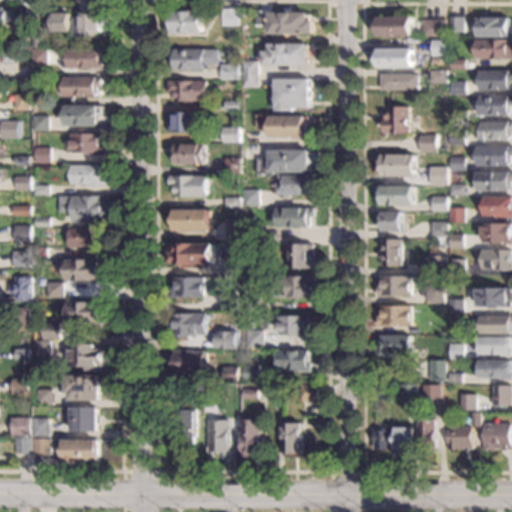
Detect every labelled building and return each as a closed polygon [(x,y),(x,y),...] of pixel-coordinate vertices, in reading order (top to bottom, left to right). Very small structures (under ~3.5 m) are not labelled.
[(0,10),(6,10),(6,13),(13,13),(13,24),(6,24),(6,28),(0,28),(0,10)] [(240,28),(222,28),(222,11),(239,10),(240,28)] [(293,14),(310,14),(310,17),(313,17),(313,22),(315,22),(315,35),(292,35),(292,36),(270,35),(270,27),(257,27),(257,13),(285,13),(285,10),(293,10),(293,14)] [(204,35),(167,35),(167,13),(204,13),(204,35)] [(71,35),(53,35),(53,33),(45,33),(46,25),(53,26),(54,15),(71,15),(71,35)] [(102,21),(104,21),(104,27),(102,27),(102,34),(97,34),(97,38),(89,38),(89,33),(87,33),(87,39),(75,39),(75,15),(102,15),(102,21)] [(415,29),(416,29),(416,33),(414,33),(414,37),(397,37),(397,38),(381,38),(381,27),(378,27),(378,21),(380,21),(380,19),(415,19),(415,29)] [(464,34),(448,34),(449,19),(464,19),(464,34)] [(510,22),(511,22),(511,30),(511,38),(478,38),(478,34),(475,34),(475,28),(478,28),(478,20),(510,20),(510,22)] [(446,39),(418,38),(418,33),(423,33),(423,21),(447,21),(446,39)] [(43,50),(33,49),(33,35),(35,35),(43,35),(43,50)] [(447,57),(432,57),(432,42),(447,42),(447,57)] [(511,61),(490,61),(475,61),(475,42),(511,42),(511,61)] [(309,67),(264,67),(263,53),(269,53),(269,45),(309,45),(309,67)] [(415,58),(416,58),(416,63),(414,63),(414,70),(380,69),(380,59),(376,59),(376,52),(380,52),(380,50),(415,50),(415,58)] [(102,65),(103,65),(103,73),(91,73),(91,71),(69,71),(69,51),(102,51),(102,65)] [(220,66),(207,66),(207,72),(174,71),(175,62),(170,62),(170,52),(175,52),(175,51),(221,51),(220,66)] [(17,66),(3,66),(3,52),(18,52),(17,66)] [(48,52),(48,67),(33,67),(33,52),(48,52)] [(465,62),(465,72),(450,72),(450,62),(465,62)] [(259,89),(243,89),(243,63),(259,63),(259,89)] [(239,82),(222,81),(222,66),(239,66),(239,82)] [(448,85),(431,85),(431,72),(448,72),(448,85)] [(511,73),(511,83),(510,83),(510,90),(509,90),(509,92),(483,92),(483,94),(480,94),(480,92),(479,92),(479,73),(511,73)] [(419,92),(381,92),(381,76),(419,76),(419,92)] [(103,80),(103,89),(99,89),(99,97),(97,96),(97,99),(64,98),(64,79),(103,80)] [(310,109),(293,109),(292,113),(275,113),(275,81),(310,81),(310,109)] [(208,103),(184,103),(184,101),(174,101),(175,95),(168,95),(168,83),(208,83),(208,103)] [(466,84),(465,96),(450,96),(450,84),(466,84)] [(31,112),(17,112),(17,97),(31,97),(31,112)] [(511,98),(511,108),(510,108),(510,115),(509,115),(509,117),(484,117),(484,119),(480,119),(480,117),(479,117),(479,98),(511,98)] [(240,112),(225,112),(225,103),(240,103),(240,112)] [(100,108),(105,108),(105,117),(100,117),(100,129),(67,128),(67,107),(100,107),(100,108)] [(410,135),(384,135),(384,118),(385,119),(387,114),(390,114),(390,109),(410,109),(410,135)] [(466,113),(466,122),(450,122),(450,112),(466,113)] [(196,116),(200,116),(200,125),(196,125),(196,134),(168,134),(168,114),(196,114),(196,116)] [(272,119),(309,119),(309,139),(270,139),(270,131),(257,131),(257,117),(272,117),(272,119)] [(50,118),(50,133),(35,133),(35,118),(50,118)] [(509,124),(511,124),(511,134),(511,141),(509,141),(509,143),(485,143),(485,144),(481,144),(481,143),(480,143),(480,123),(509,123),(509,124)] [(240,144),(223,144),(223,129),(240,129),(240,144)] [(465,133),(465,147),(449,147),(449,132),(465,133)] [(13,141),(0,141),(0,133),(13,133),(13,141)] [(103,145),(107,145),(107,156),(86,156),(86,154),(72,154),(67,154),(67,147),(72,147),(72,135),(103,135),(103,145)] [(438,155),(421,155),(421,137),(438,137),(438,155)] [(207,147),(206,166),(193,165),(193,167),(186,167),(185,166),(173,165),(174,146),(207,147)] [(511,166),(510,166),(510,168),(476,168),(476,148),(511,148),(511,166)] [(51,165),(35,165),(35,149),(51,149),(51,165)] [(310,174),(272,174),(272,176),(257,176),(257,160),(269,160),(269,152),(310,152),(310,174)] [(416,177),(377,176),(378,158),(382,158),(382,156),(416,157),(416,177)] [(30,167),(15,167),(16,158),(31,158),(30,167)] [(466,159),(466,172),(450,172),(450,159),(466,159)] [(241,175),(226,175),(226,160),(241,160),(241,175)] [(103,176),(106,176),(106,188),(86,188),(86,186),(71,186),(71,167),(103,167),(103,176)] [(447,187),(430,187),(430,169),(447,169),(447,187)] [(511,190),(510,190),(510,193),(480,193),(480,194),(477,194),(477,193),(475,193),(476,174),(511,174),(511,190)] [(308,179),(314,179),(313,196),(282,196),(282,188),(277,188),(277,177),(308,177),(308,179)] [(32,193),(16,193),(16,178),(32,179),(32,193)] [(208,199),(175,198),(175,187),(169,187),(169,178),(208,178),(208,199)] [(49,188),(49,197),(33,197),(33,187),(49,188)] [(415,188),(415,207),(411,207),(411,208),(409,208),(409,206),(382,206),(382,197),(376,197),(377,189),(382,189),(382,187),(415,188)] [(465,187),(465,197),(449,197),(449,187),(465,187)] [(259,207),(243,207),(242,192),(259,192),(259,207)] [(108,210),(103,210),(103,224),(71,224),(71,214),(59,214),(59,198),(108,198),(108,210)] [(447,213),(432,213),(432,199),(448,199),(447,213)] [(511,220),(496,220),(496,218),(488,218),(488,219),(485,219),(485,218),(483,218),(483,199),(511,199),(511,220)] [(241,209),(226,209),(226,200),(241,200),(241,209)] [(32,218),(14,218),(14,208),(32,207),(32,218)] [(314,219),(309,219),(309,229),(300,229),(300,230),(291,230),(291,229),(274,229),(274,226),(269,226),(269,215),(275,215),(275,210),(314,210),(314,219)] [(465,224),(449,224),(449,210),(465,210),(465,224)] [(212,221),(214,221),(214,227),(211,227),(211,233),(193,232),(193,233),(170,232),(171,217),(175,217),(175,211),(212,212),(212,221)] [(402,221),(404,221),(404,232),(402,232),(402,233),(400,234),(381,233),(380,226),(377,226),(377,214),(402,214),(402,221)] [(50,220),(50,229),(34,229),(34,219),(50,220)] [(241,243),(227,243),(227,222),(241,222),(241,243)] [(448,239),(432,239),(432,224),(448,224),(448,239)] [(511,246),(496,246),(496,245),(483,244),(483,240),(482,240),(482,234),(483,234),(483,226),(511,226),(511,246)] [(32,245),(15,245),(15,227),(32,227),(32,245)] [(257,239),(243,239),(243,227),(257,227),(257,239)] [(102,234),(107,234),(107,245),(102,245),(102,250),(68,250),(68,230),(102,230),(102,234)] [(464,251),(450,251),(450,236),(464,236),(464,251)] [(255,261),(242,261),(243,240),(256,240),(255,261)] [(402,267),(382,267),(382,260),(378,260),(379,252),(382,252),(382,241),(402,242),(402,267)] [(215,257),(217,257),(217,263),(215,263),(215,266),(168,265),(169,246),(176,246),(176,245),(216,245),(215,257)] [(313,246),(313,258),(309,258),(309,270),(286,270),(286,263),(290,263),(290,245),(313,246)] [(47,260),(35,259),(35,249),(47,249),(47,260)] [(511,272),(495,272),(495,271),(483,271),(483,252),(511,252),(511,272)] [(30,269),(14,269),(14,253),(30,253),(30,269)] [(241,277),(227,277),(227,256),(241,256),(241,277)] [(447,271),(447,256),(429,257),(430,271),(447,271)] [(466,262),(465,277),(450,276),(450,261),(466,262)] [(108,274),(100,274),(100,283),(66,283),(66,278),(62,278),(62,272),(66,272),(66,262),(108,262),(108,274)] [(448,267),(448,277),(432,276),(433,266),(448,267)] [(314,288),(308,288),(308,298),(299,298),(299,301),(288,301),(288,299),(274,299),(274,278),(314,278),(314,288)] [(412,297),(411,297),(411,299),(408,299),(408,297),(397,297),(397,299),(378,299),(378,287),(381,287),(381,278),(412,278),(412,297)] [(32,303),(16,303),(16,296),(9,296),(9,286),(16,286),(16,279),(32,279),(32,303)] [(205,298),(190,298),(190,299),(171,299),(171,288),(174,288),(174,279),(205,280),(205,298)] [(63,300),(47,300),(47,285),(63,285),(63,300)] [(511,308),(502,308),(502,310),(492,310),(492,308),(479,308),(479,290),(511,290),(511,308)] [(238,313),(223,313),(223,297),(238,298),(238,313)] [(446,305),(438,305),(438,297),(446,297),(446,305)] [(258,311),(242,311),(243,301),(258,302),(258,311)] [(465,315),(450,315),(450,301),(465,301),(465,315)] [(105,325),(66,325),(66,304),(105,304),(105,325)] [(413,327),(398,327),(398,328),(378,328),(378,316),(381,316),(381,308),(413,308),(413,327)] [(30,328),(12,328),(12,309),(30,309),(30,328)] [(208,337),(195,337),(195,338),(188,338),(188,340),(174,339),(174,316),(208,316),(208,337)] [(308,327),(312,327),(312,339),(292,338),(292,337),(277,337),(277,318),(308,318),(308,327)] [(511,335),(481,335),(482,318),(511,318),(511,335)] [(60,342),(42,341),(42,325),(60,325),(60,342)] [(263,349),(246,349),(246,333),(263,333),(263,349)] [(240,350),(224,350),(224,336),(240,337),(240,350)] [(412,356),(397,356),(397,358),(378,358),(378,346),(382,346),(382,337),(412,337),(412,356)] [(511,358),(503,358),(503,356),(480,356),(480,339),(511,339),(511,358)] [(50,358),(33,358),(33,342),(50,343),(50,358)] [(465,362),(451,361),(451,345),(466,346),(465,362)] [(95,350),(104,350),(104,367),(99,367),(99,372),(85,372),(85,369),(67,369),(67,347),(77,347),(77,346),(95,346),(95,350)] [(30,362),(16,362),(16,351),(30,351),(30,362)] [(195,353),(207,353),(206,355),(209,355),(209,364),(206,364),(206,376),(195,376),(195,377),(175,377),(175,352),(195,353)] [(309,353),(309,365),(311,365),(311,373),(276,372),(277,352),(309,353)] [(447,384),(431,383),(431,362),(447,363),(447,384)] [(511,362),(511,381),(502,381),(502,380),(480,380),(480,362),(511,362)] [(259,368),(259,383),(243,383),(243,367),(259,368)] [(239,384),(224,384),(224,369),(239,369),(239,384)] [(465,376),(464,385),(450,384),(451,375),(465,376)] [(101,379),(104,379),(104,385),(101,385),(101,403),(70,402),(70,395),(66,395),(66,377),(101,377),(101,379)] [(32,397),(15,397),(15,381),(32,381),(32,397)] [(198,403),(183,402),(183,386),(199,386),(198,403)] [(317,403),(300,403),(300,386),(317,386),(317,403)] [(418,401),(402,401),(402,386),(418,387),(418,401)] [(218,402),(204,402),(204,387),(218,387),(218,402)] [(391,404),(374,404),(374,387),(391,387),(391,404)] [(444,403),(426,403),(425,387),(444,387),(444,403)] [(511,407),(494,407),(494,399),(495,399),(495,387),(511,387),(511,407)] [(54,390),(38,390),(38,405),(54,405),(54,390)] [(258,400),(243,400),(243,391),(258,391),(258,400)] [(478,397),(478,412),(461,412),(460,397),(478,397)] [(100,417),(102,417),(101,424),(100,424),(100,433),(73,433),(73,408),(100,409),(100,417)] [(198,438),(194,438),(194,446),(183,446),(183,439),(178,439),(178,414),(181,414),(181,412),(198,412),(198,438)] [(482,428),(473,429),(473,414),(482,414),(482,428)] [(33,439),(13,439),(13,419),(32,419),(33,419),(33,439)] [(51,438),(34,438),(34,420),(51,420),(51,438)] [(262,435),(262,459),(242,459),(242,421),(262,422),(262,435)] [(438,451),(420,451),(420,421),(438,421),(438,451)] [(231,450),(230,450),(230,457),(221,457),(221,454),(209,454),(210,423),(230,423),(231,450)] [(302,432),(303,432),(303,442),(302,443),(302,458),(283,458),(283,425),(302,425),(302,432)] [(511,450),(496,450),(496,453),(484,453),(484,448),(486,448),(486,425),(511,425),(511,450)] [(413,452),(403,452),(403,458),(395,458),(396,429),(413,429),(413,452)] [(473,449),(464,449),(464,451),(449,451),(449,429),(474,429),(473,449)] [(392,451),(374,451),(374,432),(392,432),(392,451)] [(33,456),(17,456),(17,440),(33,440),(33,456)] [(52,457),(33,457),(33,441),(52,441),(52,457)] [(98,449),(101,449),(101,456),(98,456),(98,463),(61,463),(61,441),(98,441),(98,449)]
